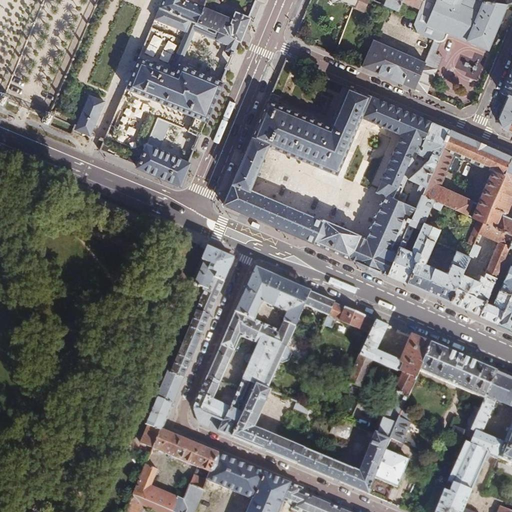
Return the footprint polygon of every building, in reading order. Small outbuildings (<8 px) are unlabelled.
[(162,0),(159,10),(195,25),(203,6),(205,0),(162,0)] [(365,0),(356,0),(354,7),(353,8),(364,13),(369,1),(365,0)] [(411,0),(412,0),(385,0),(383,7),(396,12),(399,4),(401,0),(411,0)] [(418,12),(421,4),(412,0),(411,0),(401,0),(399,4),(418,12)] [(469,0),(452,0),(451,4),(441,0),(422,0),(421,4),(418,12),(412,23),(416,32),(433,39),(437,40),(439,40),(441,39),(443,38),(445,36),(446,33),(451,35),(486,50),(506,4),(484,1),(479,14),(466,8),(469,0)] [(195,25),(238,42),(249,17),(236,12),(233,19),(203,6),(195,25)] [(219,53),(231,59),(238,42),(195,25),(159,10),(154,22),(182,35),(166,74),(137,62),(125,89),(192,118),(186,132),(198,138),(222,81),(181,65),(192,38),(221,49),(219,53)] [(425,94),(451,35),(446,33),(445,36),(443,38),(441,39),(439,40),(437,40),(433,39),(424,62),(412,88),(425,94)] [(360,66),(412,88),(424,62),(372,39),(360,66)] [(28,74),(33,58),(26,56),(21,71),(28,74)] [(511,69),(501,94),(508,97),(511,98),(511,69)] [(266,100),(231,182),(247,189),(247,188),(266,145),(335,175),(361,116),(372,121),(374,127),(384,132),(390,129),(400,134),(376,192),(384,196),(396,201),(413,162),(430,123),(421,118),(414,116),(346,86),(329,127),(268,101),(266,100)] [(104,102),(88,96),(75,131),(89,138),(104,102)] [(501,127),(508,130),(511,121),(511,98),(508,97),(498,119),(501,127)] [(136,168),(178,187),(187,164),(154,149),(165,124),(156,120),(136,168)] [(448,131),(430,123),(413,162),(418,165),(420,169),(407,181),(414,184),(405,206),(414,210),(420,196),(448,131)] [(448,131),(420,196),(443,205),(483,222),(510,158),(448,131)] [(511,158),(510,158),(483,222),(511,235),(511,237),(509,246),(511,247),(511,219),(508,218),(506,213),(511,200),(511,158)] [(247,189),(231,182),(222,204),(380,272),(384,262),(390,264),(414,210),(405,206),(396,201),(384,196),(364,240),(359,238),(359,237),(320,219),(320,220),(247,188),(247,189)] [(440,212),(443,205),(420,196),(414,210),(390,264),(386,275),(406,283),(425,239),(434,242),(441,225),(435,222),(429,222),(428,225),(423,222),(430,205),(433,206),(433,209),(440,212)] [(461,274),(449,302),(479,315),(485,301),(492,285),(509,246),(511,237),(511,235),(483,222),(478,233),(498,241),(483,276),(478,274),(475,281),(461,274)] [(406,283),(449,302),(461,274),(468,257),(456,252),(446,274),(424,264),(434,242),(425,239),(406,283)] [(474,243),(468,256),(476,259),(481,246),(474,243)] [(233,259),(206,247),(192,282),(200,285),(198,289),(204,291),(196,311),(209,317),(233,259)] [(380,272),(386,275),(390,264),(384,262),(380,272)] [(511,265),(509,264),(499,288),(510,293),(511,289),(511,265)] [(254,268),(235,312),(254,321),(262,303),(287,313),(279,331),(290,336),(303,306),(310,291),(254,268)] [(485,301),(479,315),(498,323),(510,293),(499,288),(492,304),(485,301)] [(498,323),(510,328),(511,324),(511,289),(510,293),(498,323)] [(333,302),(310,291),(303,306),(327,316),(333,302)] [(375,320),(333,302),(327,316),(324,324),(331,327),(336,318),(369,332),(375,320)] [(183,378),(209,317),(196,311),(182,305),(179,312),(192,319),(170,372),(183,378)] [(254,321),(235,312),(206,377),(219,383),(240,336),(258,344),(253,356),(248,354),(244,362),(249,364),(237,391),(250,397),(253,389),(261,385),(267,388),(279,362),(282,363),(288,360),(290,354),(288,348),(285,347),(290,336),(279,331),(254,321)] [(387,325),(375,320),(369,332),(351,375),(340,400),(352,406),(371,361),(376,350),(387,325)] [(410,335),(410,336),(400,361),(382,353),(378,364),(400,373),(392,394),(385,417),(377,435),(390,441),(391,439),(399,418),(402,411),(419,370),(430,343),(410,335)] [(495,372),(430,343),(419,370),(484,399),(495,372)] [(382,353),(376,350),(371,361),(378,364),(382,353)] [(172,404),(183,378),(170,372),(167,371),(156,397),(172,404)] [(447,483),(452,485),(448,493),(443,491),(434,511),(474,511),(464,507),(486,454),(511,464),(511,378),(495,371),(495,372),(484,399),(480,408),(473,406),(466,423),(462,431),(461,434),(471,439),(468,445),(464,442),(453,469),(447,483)] [(394,372),(386,389),(391,392),(399,374),(394,372)] [(198,423),(232,437),(250,397),(237,391),(230,408),(212,400),(219,383),(206,377),(192,407),(198,423)] [(268,389),(267,388),(261,385),(253,389),(250,397),(232,437),(297,464),(304,449),(252,427),(268,389)] [(161,430),(172,404),(156,397),(144,392),(140,401),(150,405),(148,410),(150,411),(144,425),(147,426),(140,443),(153,449),(161,430)] [(310,407),(295,400),(292,408),(307,413),(310,407)] [(415,416),(402,411),(399,418),(410,423),(411,424),(415,416)] [(462,431),(466,423),(452,417),(449,425),(453,427),(462,431)] [(354,425),(336,418),(331,432),(348,439),(354,425)] [(391,439),(401,443),(410,423),(399,418),(391,439)] [(457,443),(461,434),(462,431),(453,427),(447,439),(457,443)] [(218,454),(161,430),(153,449),(153,450),(196,468),(189,486),(202,491),(206,481),(218,454)] [(297,464),(368,494),(374,478),(386,450),(387,448),(390,441),(377,435),(376,435),(360,473),(304,449),(297,464)] [(390,441),(387,448),(399,453),(403,444),(401,443),(391,439),(390,441)] [(408,460),(386,450),(374,478),(397,488),(408,460)] [(237,462),(218,454),(206,481),(225,488),(237,462)] [(243,465),(237,462),(225,488),(232,491),(243,465)] [(288,484),(243,465),(232,491),(252,500),(247,511),(278,511),(284,501),(295,506),(293,510),(298,511),(347,511),(301,492),(302,490),(288,484)] [(157,470),(146,466),(134,494),(144,498),(141,505),(148,508),(151,501),(172,509),(177,498),(150,487),(157,470)] [(151,501),(148,508),(158,511),(193,511),(202,491),(189,486),(183,500),(177,498),(172,509),(151,501)] [(134,494),(125,511),(137,511),(141,505),(144,498),(134,494)]
